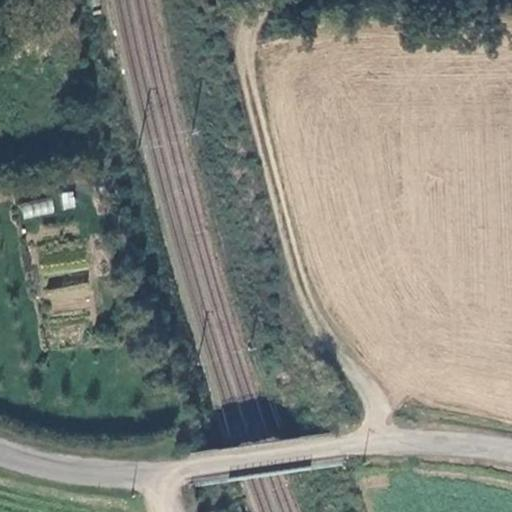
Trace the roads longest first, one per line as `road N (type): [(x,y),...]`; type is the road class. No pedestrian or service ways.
road 1 (track): [(386,443),(364,383),(309,313),(244,68),(249,21),(276,0)]
road 2 (unclassified): [(511,452),(386,443),(146,473)]
road 3 (unclassified): [(146,473),(0,454)]
